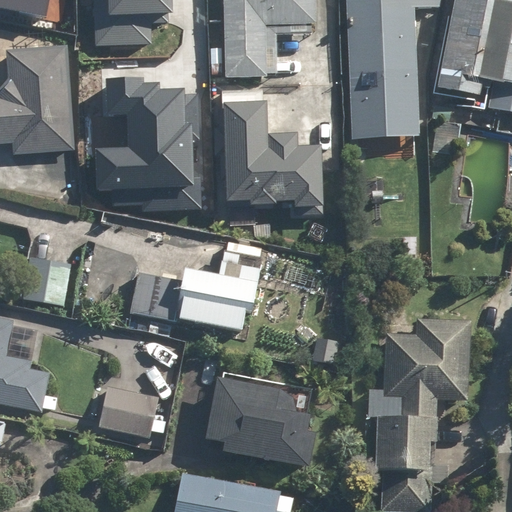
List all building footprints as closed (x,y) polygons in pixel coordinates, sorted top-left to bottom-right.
[(87,0),(88,19),(95,19),(95,33),(106,33),(106,44),(153,43),(153,31),(177,30),(176,0),(87,0)] [(219,0),(221,82),(263,81),(262,30),(311,28),(310,0),(219,0)] [(342,0),(349,143),(416,140),(410,12),(439,11),(438,0),(342,0)] [(511,0),(472,0),(473,1),(469,0),(449,0),(430,96),(457,101),(456,109),(482,114),(483,111),(511,116),(511,53),(502,51),(511,4),(511,0)] [(0,146),(10,146),(10,158),(72,154),(68,93),(64,50),(2,54),(5,83),(0,88),(0,146)] [(260,108),(217,109),(220,208),(223,207),(223,210),(243,210),(243,212),(270,211),(270,209),(288,208),(288,214),(317,213),(314,152),(291,153),(291,139),(261,140),(260,108)] [(459,128),(433,127),(432,162),(458,163),(459,128)] [(104,136),(84,136),(83,163),(104,163),(104,136)] [(382,180),(364,180),(363,204),(382,204),(382,180)] [(418,237),(403,236),(402,267),(417,268),(418,237)] [(173,327),(173,324),(237,338),(241,319),(244,320),(256,264),(217,256),(212,282),(178,275),(177,283),(135,275),(126,317),(173,327)] [(70,268),(27,260),(20,299),(63,306),(70,268)] [(0,409),(38,417),(47,377),(28,373),(30,365),(5,360),(13,325),(0,322),(0,409)] [(468,326),(415,322),(413,339),(385,337),(381,393),(367,392),(365,420),(373,420),(370,474),(376,475),(373,511),(427,511),(431,455),(423,455),(424,448),(430,448),(433,404),(463,406),(468,326)] [(334,342),(312,342),(312,366),(334,366),(334,342)] [(217,385),(211,384),(197,446),(218,451),(217,457),(298,475),(306,442),(298,440),(308,395),(219,375),(217,385)] [(156,401),(105,389),(95,430),(146,442),(156,401)] [(280,511),(284,500),(178,477),(170,511),(280,511)]
